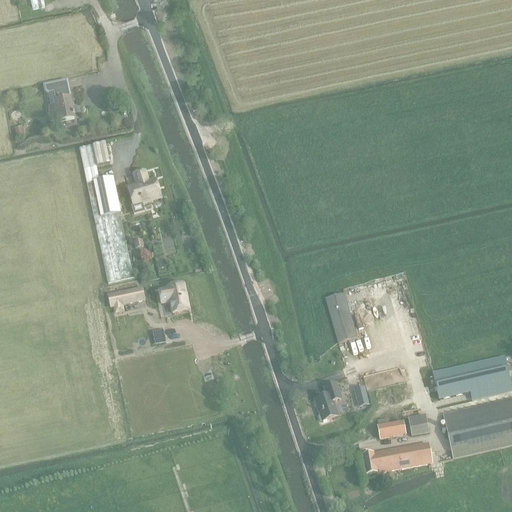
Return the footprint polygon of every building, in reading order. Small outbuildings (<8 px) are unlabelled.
[(31,0),(33,9),(46,6),(44,0),(31,0)] [(73,113),(67,82),(44,87),(46,95),(53,93),(56,107),(50,108),(49,110),(51,121),(54,123),(59,122),(59,123),(75,119),(74,116),(75,115),(74,113),(73,113)] [(25,137),(23,128),(14,129),(17,139),(25,137)] [(110,165),(106,144),(93,146),(98,167),(110,165)] [(92,148),(80,150),(100,245),(109,287),(134,281),(120,215),(121,215),(113,179),(99,182),(96,168),(92,148)] [(142,204),(160,199),(155,181),(148,183),(145,173),(133,176),(136,186),(128,189),(133,207),(131,208),(134,216),(145,213),(142,204)] [(142,241),(134,243),(135,250),(144,248),(142,241)] [(189,311),(184,286),(167,289),(168,290),(159,292),(161,305),(170,303),(173,314),(189,311)] [(142,289),(109,296),(111,309),(114,308),(115,315),(123,313),(122,306),(144,301),(142,289)] [(338,345),(356,340),(343,296),(325,301),(338,345)] [(200,360),(202,378),(221,376),(218,357),(200,360)] [(503,360),(434,376),(433,376),(439,401),(509,385),(503,360)] [(401,367),(364,376),(368,390),(405,381),(401,367)] [(326,398),(314,402),(322,424),(338,418),(333,404),(340,401),(335,386),(324,390),(326,398)] [(364,389),(354,391),(357,402),(367,400),(364,389)] [(453,461),(511,446),(511,400),(443,417),(453,461)] [(426,417),(408,420),(412,438),(429,435),(426,417)] [(405,437),(403,423),(389,425),(388,420),(378,422),(379,427),(377,427),(379,442),(405,437)] [(366,478),(401,471),(432,465),(428,447),(368,458),(367,453),(361,454),(366,478)]
